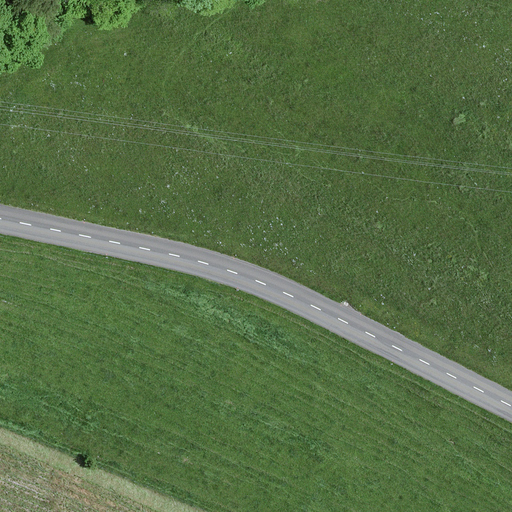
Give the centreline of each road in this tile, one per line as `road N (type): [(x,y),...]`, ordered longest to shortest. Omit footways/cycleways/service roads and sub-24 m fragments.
road 1 (secondary): [(511,405),(246,277),(0,218)]
road 2 (track): [(179,511),(0,436)]
